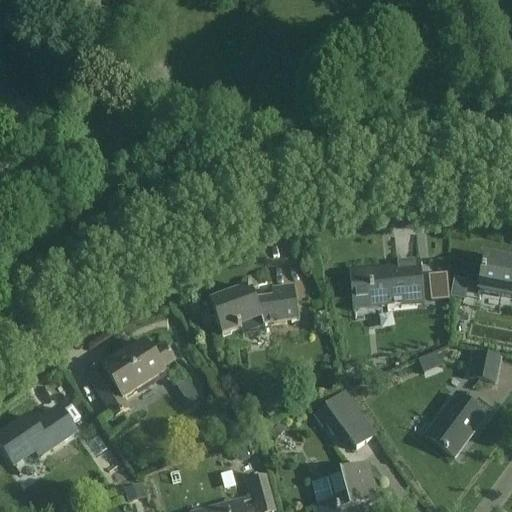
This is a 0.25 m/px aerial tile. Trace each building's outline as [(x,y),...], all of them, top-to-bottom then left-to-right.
[(511,264),(485,259),(478,293),(511,299),(511,264)] [(349,275),(353,311),(422,305),(419,265),(391,268),(391,272),(349,275)] [(453,280),(449,299),(462,301),(465,283),(453,280)] [(264,329),(297,324),(293,289),(271,292),(272,302),(255,304),(250,291),(205,307),(210,321),(214,320),(221,339),(240,332),(242,336),(264,333),(264,329)] [(445,292),(430,293),(431,304),(446,303),(445,292)] [(100,368),(86,377),(114,421),(128,412),(123,403),(164,377),(161,372),(174,364),(163,348),(151,356),(145,347),(113,367),(112,365),(102,371),(100,368)] [(495,386),(499,362),(473,357),(468,381),(495,386)] [(194,394),(184,401),(189,408),(199,401),(194,394)] [(344,398),(325,412),(340,432),(356,453),(375,439),(359,418),(344,398)] [(454,461),(484,419),(455,398),(425,439),(454,461)] [(40,460),(75,436),(59,411),(34,427),(30,420),(0,439),(0,448),(12,467),(35,452),(40,460)] [(279,427),(269,437),(276,444),(285,433),(279,427)] [(244,449),(231,454),(235,462),(242,465),(249,462),(244,449)] [(310,495),(329,491),(324,470),(306,474),(310,495)] [(313,511),(362,511),(361,509),(377,505),(368,471),(327,482),(334,505),(313,510),(313,511)] [(258,511),(273,511),(265,480),(251,483),(258,511)] [(142,486),(125,490),(129,503),(145,499),(142,486)]
